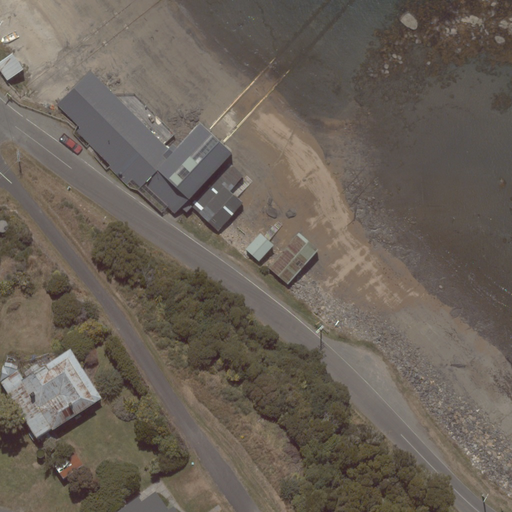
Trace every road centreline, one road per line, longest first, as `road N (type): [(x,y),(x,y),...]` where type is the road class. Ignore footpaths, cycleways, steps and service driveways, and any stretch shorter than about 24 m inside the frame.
road 1 (residential): [(0,116),(295,330),(479,511)]
road 2 (residential): [(248,511),(106,300),(0,172)]
